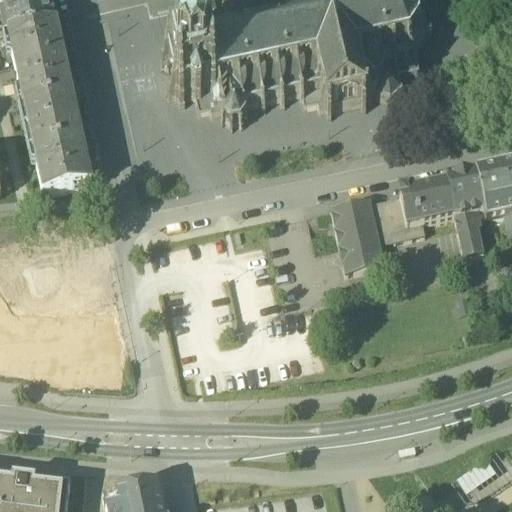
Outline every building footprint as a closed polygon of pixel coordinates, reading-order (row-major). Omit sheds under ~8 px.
[(55,33),(47,0),(0,9),(3,21),(0,21),(0,24),(4,43),(8,42),(55,33)] [(47,0),(0,0),(0,9),(47,0)] [(229,136),(232,137),(233,133),(239,132),(241,135),(244,133),(241,130),(244,125),(248,126),(249,122),(246,122),(245,116),(260,112),(261,119),(265,118),(264,111),(280,108),(281,114),(285,114),(284,107),(299,104),(301,110),(302,110),(304,117),(305,117),(306,117),(306,116),(318,113),(318,116),(319,120),(320,119),(324,119),(324,121),(326,120),(328,126),(332,125),(330,119),(361,112),(362,118),(366,117),(365,112),(367,111),(366,109),(372,108),(371,105),(375,102),(379,104),(381,100),(376,98),(374,90),(380,85),(384,87),(386,83),(382,81),(384,72),(388,72),(388,70),(392,69),(393,73),(394,73),(397,84),(394,84),(395,87),(397,86),(397,87),(398,87),(399,90),(400,89),(402,89),(401,86),(414,83),(415,86),(418,85),(417,83),(418,83),(418,82),(420,81),(420,78),(417,79),(415,69),(418,67),(416,63),(427,45),(432,46),(432,42),(428,41),(427,34),(425,26),(423,20),(427,17),(425,14),(421,17),(403,5),(404,1),(400,0),(377,0),(379,5),(378,6),(379,10),(374,11),(374,9),(370,10),(365,3),(366,0),(361,0),(361,1),(358,0),(292,0),(293,1),(281,4),(280,3),(279,3),(278,4),(280,11),(278,11),(280,18),(264,21),(263,15),(259,16),(260,22),(245,26),(243,19),(239,20),(241,27),(225,30),(224,24),(226,22),(225,19),(221,22),(216,18),(217,15),(214,14),(213,18),(208,19),(205,16),(203,18),(205,21),(202,26),(198,25),(198,28),(200,29),(202,35),(193,37),(192,37),(193,41),(182,44),(182,43),(181,43),(183,56),(180,62),(180,63),(174,64),(173,58),(167,59),(168,65),(166,66),(166,68),(160,70),(162,76),(164,75),(170,101),(167,101),(169,107),(175,106),(175,108),(178,108),(179,114),(185,113),(184,106),(190,105),(190,106),(195,110),(198,123),(199,123),(200,122),(210,119),(211,123),(212,123),(221,121),(222,127),(220,129),(222,131),(225,129),(230,132),(229,136)] [(374,9),(374,11),(379,10),(378,6),(379,5),(377,0),(358,0),(361,1),(361,0),(366,0),(365,3),(370,10),(374,9)] [(491,22),(504,42),(511,37),(511,11),(511,10),(491,22)] [(70,103),(55,33),(8,42),(24,113),(70,103)] [(375,105),(390,110),(402,99),(400,89),(399,90),(398,87),(397,87),(397,86),(395,87),(394,84),(397,84),(394,73),(393,73),(392,69),(388,70),(388,72),(384,72),(382,81),(386,83),(384,87),(380,85),(374,90),(376,98),(381,100),(379,104),(375,102),(375,105)] [(90,193),(70,103),(24,113),(43,203),(90,193)] [(511,172),(476,181),(486,226),(503,223),(507,241),(511,240),(511,172)] [(476,181),(447,187),(455,224),(453,224),(463,268),(482,264),(477,237),(480,236),(479,228),(486,226),(476,181)] [(397,198),(399,206),(406,235),(422,231),(453,224),(455,224),(447,187),(397,198)] [(424,243),(422,231),(406,235),(399,206),(370,213),(369,208),(330,216),(345,283),(384,274),(380,253),(424,243)] [(468,304),(453,307),(457,323),(471,321),(468,304)] [(113,331),(80,327),(79,335),(0,326),(0,373),(124,387),(113,331)] [(511,472),(500,456),(450,493),(463,511),(467,511),(511,479),(511,472)] [(0,511),(67,511),(69,495),(0,486),(0,511)] [(159,511),(155,492),(115,500),(117,511),(159,511)]
